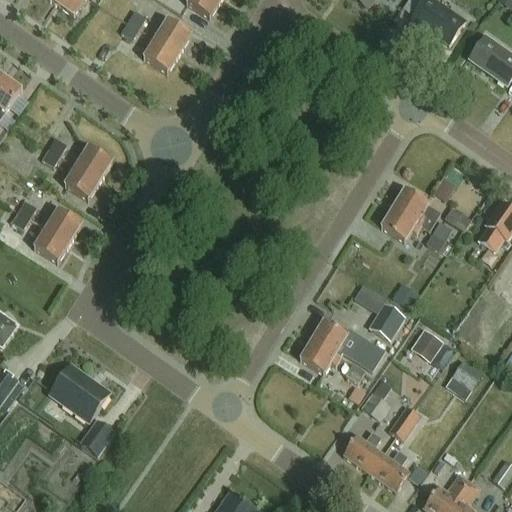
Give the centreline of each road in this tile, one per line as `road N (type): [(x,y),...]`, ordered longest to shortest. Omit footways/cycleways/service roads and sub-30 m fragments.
road 1 (residential): [(223,417),(417,109)]
road 2 (residential): [(223,417),(80,316),(180,157)]
road 3 (residential): [(180,157),(0,31)]
road 4 (residential): [(180,157),(276,2)]
road 5 (residential): [(417,109),(276,2)]
road 6 (residential): [(357,511),(223,417)]
